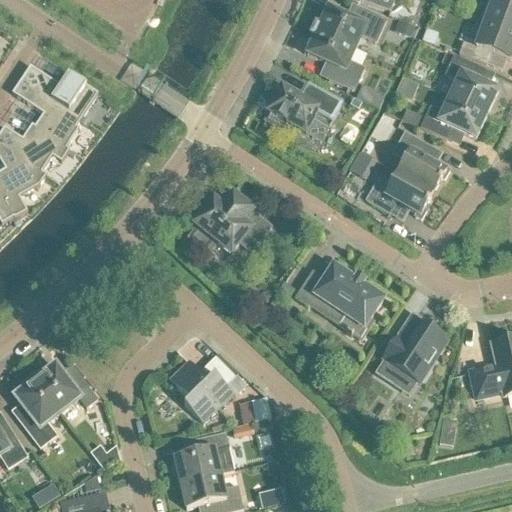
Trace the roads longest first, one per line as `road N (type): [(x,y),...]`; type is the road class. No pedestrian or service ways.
road 1 (tertiary): [(120,243),(206,133),(276,0)]
road 2 (residential): [(192,313),(316,422),(342,502)]
road 3 (residential): [(145,511),(120,403),(141,362),(192,313)]
road 4 (tertiary): [(0,350),(120,243)]
road 5 (residential): [(420,276),(452,225),(511,163)]
